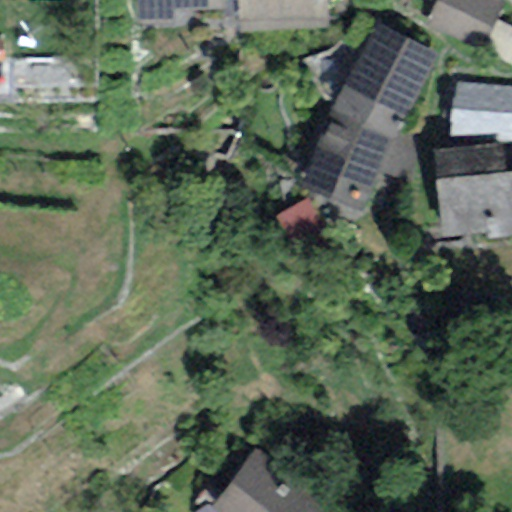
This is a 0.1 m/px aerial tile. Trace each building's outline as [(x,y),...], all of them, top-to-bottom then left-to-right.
[(133,0),(134,30),(185,29),(185,11),(237,10),(237,0),(133,0)] [(326,0),(237,0),(237,10),(238,30),(328,28),(326,0)] [(447,0),(435,24),(477,45),(499,0),(447,0)] [(437,56),(374,23),(328,112),(390,145),(437,56)] [(511,88),(463,81),(453,149),(505,140),(511,139),(511,88)] [(363,217),(390,145),(328,112),(296,190),(363,217)] [(453,149),(436,152),(451,244),(511,234),(511,162),(505,164),(505,140),(453,149)] [(324,511),(241,446),(197,501),(210,511),(324,511)]
